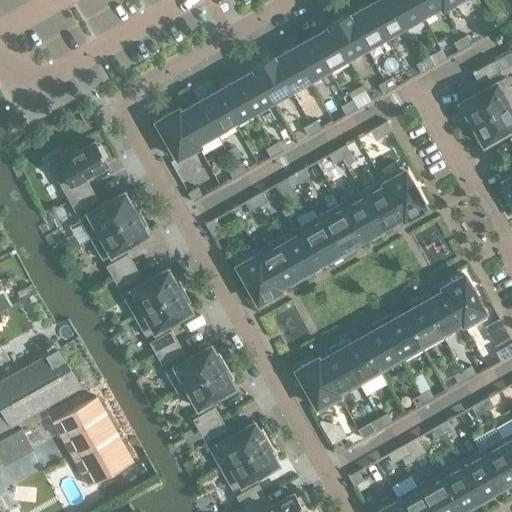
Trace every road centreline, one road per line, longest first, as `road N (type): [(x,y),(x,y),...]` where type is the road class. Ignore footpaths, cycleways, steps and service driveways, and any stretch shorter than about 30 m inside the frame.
road 1 (residential): [(183,220),(121,106),(303,0)]
road 2 (residential): [(324,475),(183,220)]
road 3 (residential): [(183,220),(418,92)]
road 4 (residential): [(511,369),(324,475)]
road 5 (residential): [(511,254),(418,92)]
